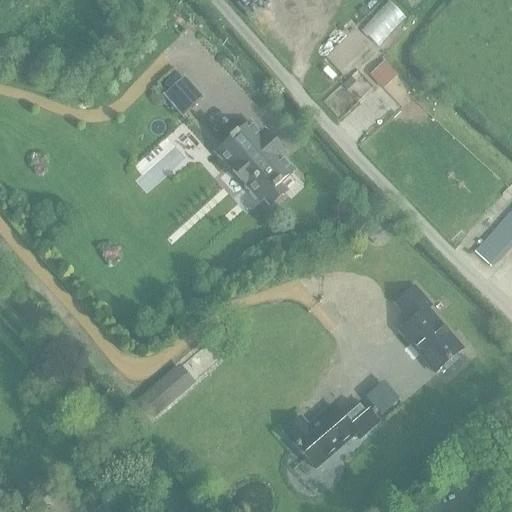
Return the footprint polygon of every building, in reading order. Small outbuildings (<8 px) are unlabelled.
[(385,91),(397,80),(384,66),(372,77),(385,91)] [(162,97),(182,119),(204,100),(184,78),(162,97)] [(284,186),(282,184),(295,173),(282,159),(286,155),(265,131),(261,135),(249,123),(214,154),(226,166),(225,167),(246,191),(251,186),(271,208),(287,194),(282,188),(284,186)] [(490,267),(491,266),(511,243),(511,213),(476,253),(490,267)] [(383,219),(365,236),(373,245),(391,228),(383,219)] [(464,350),(428,308),(431,306),(416,289),(397,306),(413,323),(401,333),(436,374),(464,350)] [(154,417),(193,384),(180,369),(141,402),(154,417)] [(360,439),(379,423),(362,404),(344,419),(334,407),(309,428),(302,419),(286,433),(294,442),(293,443),(316,470),(357,435),(360,439)] [(80,449),(91,442),(83,430),(72,438),(80,449)] [(96,503),(107,493),(97,481),(85,491),(96,503)] [(122,511),(112,499),(96,511),(122,511)] [(43,511),(46,509),(45,508),(40,501),(27,510),(28,511),(43,511)]
